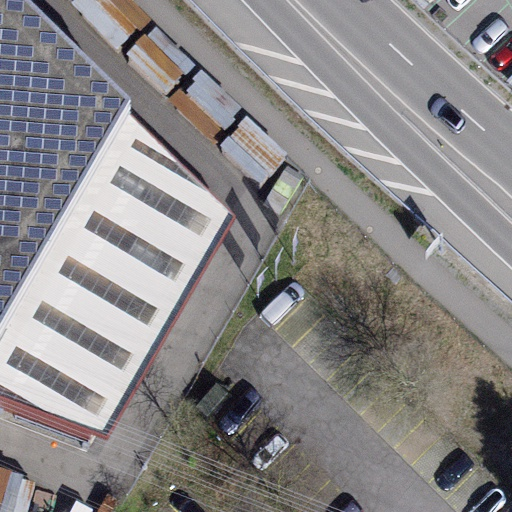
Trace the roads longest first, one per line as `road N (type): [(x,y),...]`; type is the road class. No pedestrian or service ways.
road 1 (secondary): [(274,0),(352,93),(511,249)]
road 2 (secondary): [(511,157),(337,0)]
